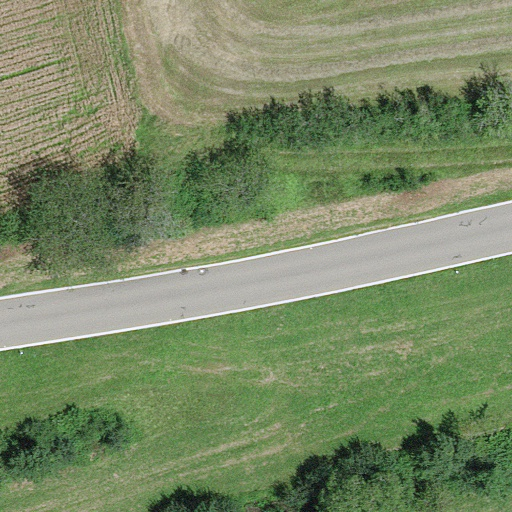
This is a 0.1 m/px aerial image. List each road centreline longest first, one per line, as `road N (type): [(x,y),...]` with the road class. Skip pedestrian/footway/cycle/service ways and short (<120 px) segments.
road 1 (tertiary): [(511,222),(319,266),(0,317)]
road 2 (track): [(511,166),(256,163),(187,141),(140,0)]
